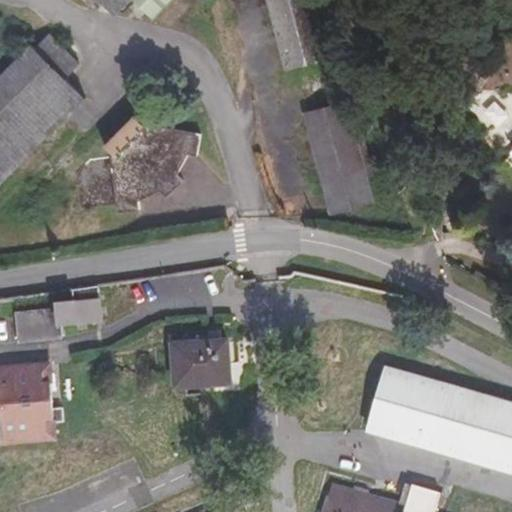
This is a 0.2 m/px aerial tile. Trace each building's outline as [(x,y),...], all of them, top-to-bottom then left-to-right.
[(98,0),(116,16),(131,0),(98,0)] [(133,0),(151,17),(168,0),(133,0)] [(325,59),(310,0),(265,0),(284,69),(325,59)] [(0,79),(0,151),(67,82),(33,47),(0,79)] [(67,82),(0,151),(0,186),(85,101),(67,82)] [(369,201),(342,102),(303,111),(328,209),(369,201)] [(149,128),(134,116),(104,146),(114,156),(91,160),(78,174),(83,207),(118,202),(119,213),(141,211),(140,201),(162,191),(168,198),(184,183),(178,176),(190,153),(198,155),(202,134),(150,125),(149,128)] [(63,339),(100,333),(93,299),(56,306),(57,309),(63,339)] [(16,312),(18,341),(63,339),(57,309),(16,312)] [(202,388),(237,383),(230,342),(176,349),(181,391),(202,388)] [(0,367),(0,442),(52,438),(46,363),(0,367)] [(509,469),(511,455),(511,400),(386,364),(368,427),(509,469)] [(333,484),(325,511),(438,511),(444,494),(416,486),(411,505),(333,484)]
